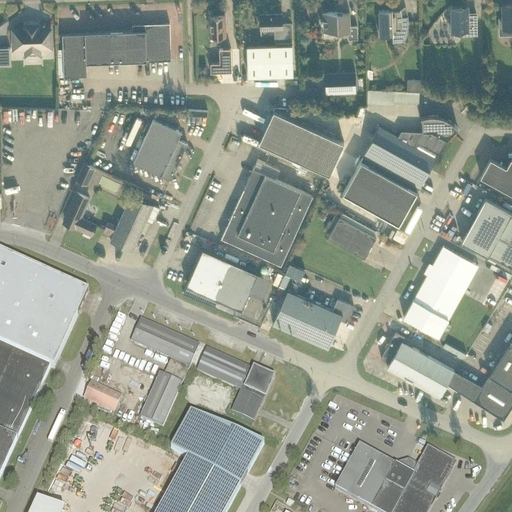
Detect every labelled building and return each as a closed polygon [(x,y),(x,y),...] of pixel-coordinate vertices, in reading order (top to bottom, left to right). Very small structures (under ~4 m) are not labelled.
[(511,3),(502,4),(502,18),(499,18),(499,27),(511,27),(511,31),(511,3)] [(468,13),(468,7),(451,7),(451,22),(448,22),(448,30),(452,30),(452,35),(476,34),(476,13),(468,13)] [(393,42),(404,41),(405,39),(407,34),(407,31),(408,29),(408,24),(408,16),(402,16),(400,10),(400,11),(392,12),(392,9),(388,9),(378,10),(379,35),(392,34),(393,42)] [(337,11),(322,12),(323,31),(337,31),(337,33),(347,33),(347,39),(357,39),(357,26),(350,26),(350,13),(342,14),(342,15),(337,15),(337,11)] [(260,14),(260,30),(274,30),(275,42),(292,41),(291,23),(282,23),(282,13),(260,14)] [(225,15),(205,16),(209,16),(209,37),(225,36),(225,15)] [(11,28),(11,51),(24,51),(24,57),(41,57),(41,50),(52,49),(52,27),(40,27),(40,23),(23,23),(23,28),(11,28)] [(103,32),(86,32),(86,34),(64,34),(65,76),(88,75),(88,63),(104,62),(170,60),(169,23),(132,25),(133,31),(103,32)] [(292,45),(247,46),(248,77),(293,75),(292,45)] [(10,47),(0,47),(0,65),(11,65),(10,47)] [(219,62),(210,63),(211,72),(231,71),(230,48),(219,49),(219,62)] [(207,72),(206,64),(198,64),(199,72),(207,72)] [(355,72),(325,73),(326,93),(356,92),(355,72)] [(476,88),(470,75),(461,79),(468,92),(476,88)] [(406,90),(419,91),(421,91),(422,80),(407,80),(406,90)] [(273,110),(259,142),(329,174),(344,142),(273,110)] [(401,130),(397,137),(379,127),(363,156),(361,160),(360,160),(342,193),(399,224),(417,191),(419,187),(428,171),(435,158),(437,155),(445,140),(457,127),(457,126),(456,125),(455,125),(454,124),(452,122),(451,121),(450,121),(449,120),(448,119),(447,119),(446,118),(445,118),(444,117),(440,116),(434,115),(431,115),(430,115),(428,115),(426,115),(425,116),(424,116),(421,117),(423,131),(401,130)] [(133,162),(171,179),(187,143),(178,139),(181,131),(153,119),(133,162)] [(490,158),(480,176),(511,193),(511,158),(506,167),(490,158)] [(275,179),(280,169),(265,163),(265,162),(257,159),(221,238),(281,265),(312,196),(275,179)] [(87,185),(96,167),(85,162),(76,180),(87,185)] [(96,225),(80,217),(90,198),(77,192),(64,219),(70,222),(69,225),(83,231),(82,235),(89,238),(96,225)] [(115,229),(105,225),(104,228),(109,231),(108,233),(113,235),(110,240),(132,250),(153,204),(131,194),(115,229)] [(462,240),(488,255),(511,267),(511,213),(484,198),(462,240)] [(330,221),(335,224),(327,238),(364,258),(376,237),(339,216),(334,214),(330,221)] [(403,317),(438,337),(443,340),(451,325),(446,322),(478,265),(443,246),(431,267),(429,266),(426,271),(428,272),(403,317)] [(257,273),(202,249),(186,285),(241,310),(257,273)] [(0,506),(2,502),(0,501),(0,476),(50,366),(54,368),(88,291),(0,251),(0,506)] [(289,277),(283,274),(278,285),(284,288),(289,277)] [(337,299),(332,310),(287,290),(273,323),(328,348),(328,347),(340,319),(344,320),(346,319),(354,306),(337,299)] [(208,349),(199,345),(140,319),(130,342),(171,359),(163,376),(160,374),(140,418),(147,422),(162,428),(189,368),(198,372),(208,349)] [(414,342),(404,336),(395,331),(381,358),(389,363),(387,367),(439,396),(454,370),(411,346),(414,342)] [(446,383),(473,400),(503,419),(511,405),(511,337),(485,380),(486,380),(482,385),(454,370),(446,383)] [(251,368),(208,349),(198,372),(240,390),(231,413),(250,421),(270,376),(251,368)] [(120,397),(91,384),(84,398),(114,412),(120,397)] [(157,511),(226,511),(264,444),(191,412),(173,444),(170,449),(188,458),(157,511)] [(419,465),(408,459),(393,464),(359,445),(335,489),(376,511),(427,511),(454,464),(428,449),(419,465)] [(64,511),(37,500),(31,511),(64,511)]
